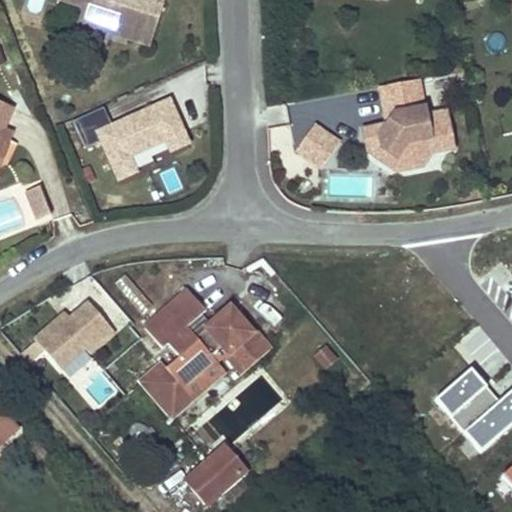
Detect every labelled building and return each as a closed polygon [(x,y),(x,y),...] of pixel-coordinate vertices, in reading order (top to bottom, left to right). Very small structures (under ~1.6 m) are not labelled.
[(29,0),(27,11),(43,15),(46,0),(29,0)] [(64,0),(84,6),(78,23),(113,34),(114,28),(132,34),(131,39),(150,46),(164,0),(64,0)] [(114,28),(113,34),(131,39),(132,34),(114,28)] [(443,151),(436,114),(416,118),(409,82),(370,89),(378,127),(354,132),(359,154),(373,151),(400,171),(413,169),(423,155),(443,151)] [(194,144),(175,100),(118,125),(110,106),(75,122),(89,156),(110,148),(123,180),(141,172),(135,156),(171,140),(176,152),(194,144)] [(0,139),(0,140),(12,110),(0,105),(0,139)] [(320,157),(328,145),(306,130),(289,154),(307,166),(315,154),(320,157)] [(0,160),(10,144),(0,140),(0,139),(0,160)] [(400,171),(373,151),(359,154),(385,174),(400,171)] [(312,170),(320,157),(315,154),(307,166),(312,170)] [(40,187),(25,194),(36,221),(52,214),(40,187)] [(193,399),(185,389),(215,364),(211,358),(223,348),(229,354),(225,357),(242,376),(268,352),(252,332),(250,333),(229,310),(196,340),(185,328),(204,312),(188,293),(147,328),(164,349),(170,344),(181,358),(168,371),(163,366),(143,383),(173,417),(193,399)] [(66,316),(37,343),(62,371),(85,351),(89,357),(115,334),(88,304),(70,320),(66,316)] [(340,361),(327,345),(314,357),(327,372),(340,361)] [(215,364),(185,389),(193,399),(195,401),(225,375),(215,364)] [(511,393),(499,404),(470,370),(435,400),(480,453),(511,425),(511,393)] [(0,448),(22,429),(0,404),(0,448)] [(184,484),(203,507),(234,482),(215,458),(184,484)] [(511,470),(503,479),(511,488),(511,470)]
